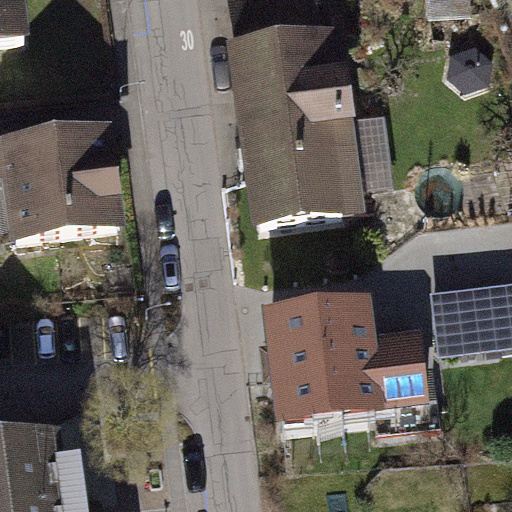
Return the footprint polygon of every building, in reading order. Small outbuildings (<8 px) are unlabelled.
[(0,0),(0,68),(36,65),(30,0),(0,0)] [(284,0),(269,2),(232,6),(261,246),(381,231),(378,206),(401,203),(391,125),(368,127),(358,43),(327,47),(321,0),(284,0)] [(433,0),(437,27),(474,22),(470,0),(433,0)] [(129,143),(2,162),(18,264),(145,245),(129,143)] [(511,263),(511,259),(445,265),(452,339),(511,333),(511,263)] [(396,310),(271,326),(288,458),(447,437),(439,377),(406,382),(396,310)] [(95,511),(89,451),(0,461),(0,511),(95,511)]
